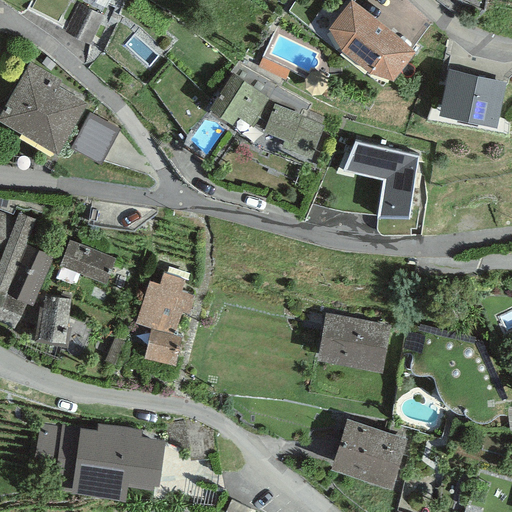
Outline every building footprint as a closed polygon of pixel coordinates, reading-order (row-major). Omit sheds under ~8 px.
[(103,15),(77,2),(64,28),(89,41),(103,15)] [(407,52),(348,3),(321,35),(380,84),(407,52)] [(506,81),(448,68),(439,108),(497,121),(506,81)] [(270,96),(232,70),(208,105),(231,121),(237,112),(252,123),(270,96)] [(83,105),(27,71),(0,115),(0,116),(56,150),(83,105)] [(324,122),(274,102),(264,127),(285,136),(280,146),(310,158),(324,122)] [(119,127),(89,111),(71,146),(101,162),(119,127)] [(421,150),(356,136),(343,165),(381,176),(378,212),(410,212),(421,150)] [(24,228),(0,219),(0,294),(32,306),(51,256),(18,244),(24,228)] [(119,257),(74,238),(62,267),(106,286),(119,257)] [(188,284),(149,273),(133,328),(173,339),(188,284)] [(69,300),(38,294),(27,348),(59,354),(69,300)] [(392,324),(326,312),(317,361),(383,373),(392,324)] [(463,330),(407,318),(401,347),(413,352),(410,365),(413,370),(421,372),(431,372),(434,378),(443,400),(458,411),(465,411),(480,420),(490,419),(498,413),(508,414),(509,427),(511,427),(511,382),(493,353),(463,330)] [(409,438),(349,416),(332,462),(392,484),(409,438)] [(61,426),(41,423),(37,454),(57,457),(53,486),(128,497),(129,485),(154,488),(155,480),(159,480),(165,437),(140,433),(141,428),(98,421),(97,426),(79,423),(79,426),(62,423),(61,426)]
